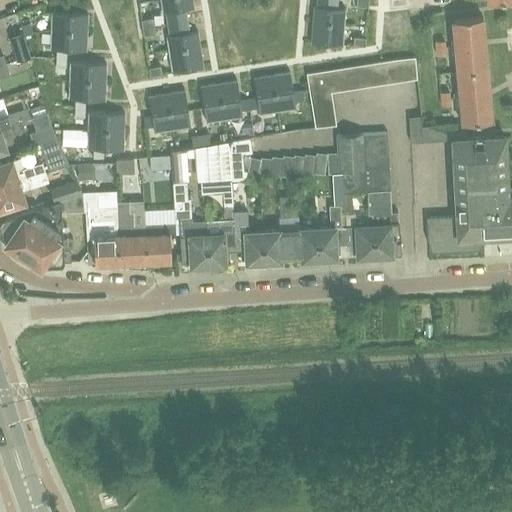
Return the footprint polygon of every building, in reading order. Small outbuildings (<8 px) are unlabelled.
[(168,23),(188,20),(186,8),(195,7),(193,0),(161,0),(163,12),(166,12),(168,23)] [(337,7),(337,0),(317,0),(317,6),(314,5),(313,24),(344,26),(345,8),(337,7)] [(52,30),(87,31),(88,13),(52,11),(52,30)] [(457,71),(487,69),(482,16),(452,19),(457,71)] [(153,17),(141,19),(142,27),(154,25),(153,17)] [(170,53),(200,48),(198,30),(190,31),(188,20),(168,23),(169,34),(167,35),(170,53)] [(21,23),(24,32),(33,30),(30,21),(21,23)] [(342,45),(344,26),(313,24),(311,42),(342,45)] [(156,33),(154,25),(142,27),(143,35),(144,35),(156,33)] [(87,50),(87,31),(52,30),(51,48),(56,48),(66,49),(87,50)] [(30,55),(24,32),(10,37),(17,59),(30,55)] [(365,45),(366,37),(354,36),(353,44),(364,45),(365,45)] [(56,48),(56,58),(66,58),(66,49),(56,48)] [(200,48),(170,53),(172,71),(203,66),(200,48)] [(415,57),(405,58),(406,80),(417,79),(415,57)] [(66,66),(66,58),(56,58),(56,65),(66,66)] [(405,58),(394,59),(396,82),(406,80),(405,58)] [(394,59),(383,61),(385,83),(396,82),(394,59)] [(70,79),(106,81),(107,62),(70,61),(70,79)] [(383,61),(372,62),(374,85),(385,83),(383,61)] [(372,62),(362,64),(363,87),(374,85),(372,62)] [(0,75),(8,73),(5,63),(0,65),(0,75)] [(362,64),(351,66),(353,88),(363,87),(362,64)] [(150,75),(162,73),(161,65),(149,67),(148,67),(150,75)] [(351,66),(340,68),(342,90),(353,88),(351,66)] [(340,68),(307,73),(331,91),(342,90),(340,68)] [(487,69),(457,71),(461,122),(492,120),(487,69)] [(272,74),(277,109),(296,107),(295,100),(293,91),(290,71),(272,74)] [(331,91),(307,73),(312,105),(333,102),(331,91)] [(259,112),(277,109),(272,74),(254,77),(257,97),(258,107),(259,112)] [(85,98),(105,99),(106,81),(70,79),(69,98),(75,98),(85,98)] [(242,115),(242,109),(240,99),(237,80),(219,82),(224,118),(242,115)] [(206,120),(224,118),(219,82),(201,85),(206,120)] [(302,89),(293,91),(295,100),(303,99),(302,90),(302,89)] [(167,92),(172,127),(191,125),(185,90),(167,92)] [(154,130),(172,127),(167,92),(148,95),(151,115),(153,125),(154,130)] [(257,97),(248,98),(250,108),(258,107),(257,97)] [(75,98),(75,107),(85,107),(85,99),(75,98)] [(248,98),(240,99),(242,109),(250,108),(248,98)] [(44,102),(30,107),(33,115),(47,111),(44,102)] [(333,102),(312,105),(313,116),(335,113),(333,102)] [(84,116),(85,107),(75,107),(74,106),(74,115),(84,116)] [(27,107),(0,115),(0,125),(21,119),(30,117),(27,107)] [(88,129),(124,130),(125,112),(89,110),(88,129)] [(33,115),(30,117),(34,131),(29,132),(33,146),(57,138),(49,111),(47,111),(33,115)] [(335,113),(313,116),(315,127),(336,124),(335,113)] [(143,116),(143,117),(144,126),(153,125),(151,115),(143,116)] [(452,138),(456,138),(455,122),(422,125),(420,115),(409,116),(411,141),(452,140),(452,138)] [(21,119),(0,125),(0,149),(6,148),(2,136),(24,129),(21,119)] [(123,148),(124,130),(88,129),(87,147),(93,147),(103,148),(123,148)] [(365,141),(387,140),(386,131),(364,132),(365,141)] [(200,133),(201,142),(210,141),(209,132),(200,133)] [(348,244),(352,243),(353,252),(357,252),(357,256),(379,254),(400,253),(399,223),(398,223),(397,210),(391,211),(388,168),(366,169),(366,160),(365,150),(365,141),(364,132),(337,133),(338,150),(339,171),(343,171),(344,192),(346,226),(347,226),(348,244)] [(200,133),(191,135),(192,144),(201,142),(200,133)] [(511,186),(507,187),(505,135),(456,138),(452,138),(452,140),(456,214),(426,216),(427,239),(432,250),(479,247),(482,236),(511,234),(511,186)] [(233,179),(232,179),(232,180),(245,178),(247,176),(248,170),(245,169),(245,167),(243,151),(251,150),(250,137),(230,140),(233,179)] [(233,179),(230,140),(226,141),(220,142),(194,146),(197,181),(201,181),(232,179),(233,179)] [(365,150),(387,149),(387,140),(365,141),(365,150)] [(47,171),(68,164),(59,148),(42,154),(47,171)] [(93,148),(93,157),(93,156),(103,157),(103,148),(93,148)] [(366,160),(388,159),(387,149),(365,150),(366,160)] [(172,151),(175,182),(189,181),(186,150),(172,151)] [(338,150),(327,151),(327,153),(328,172),(332,172),(339,171),(338,150)] [(328,172),(327,153),(316,152),(316,154),(313,173),(328,172)] [(313,173),(316,154),(305,153),(305,155),(302,174),(313,173)] [(302,174),(305,155),(294,154),(294,156),(291,174),(302,174)] [(291,174),(294,156),(283,155),(283,157),(280,175),(291,174)] [(149,169),(157,168),(157,156),(149,156),(149,169)] [(280,175),(283,157),(272,156),(272,158),(269,175),(280,175)] [(258,176),(261,159),(250,157),(248,170),(247,176),(247,178),(258,176)] [(269,175),(272,158),(261,157),(261,159),(259,176),(269,175)] [(42,162),(35,164),(15,170),(11,159),(0,162),(0,185),(45,171),(42,162)] [(377,168),(388,168),(388,159),(366,160),(366,169),(377,168)] [(95,163),(78,163),(78,177),(80,176),(81,179),(95,179),(95,170),(95,163)] [(21,188),(41,182),(48,180),(45,171),(0,185),(0,208),(25,200),(21,188)] [(331,225),(318,226),(320,258),(337,257),(337,253),(341,252),(341,244),(345,244),(344,226),(341,226),(341,213),(345,212),(344,192),(343,171),(339,171),(332,172),(334,205),(330,205),(331,225)] [(80,188),(76,178),(54,185),(59,200),(82,192),(80,188)] [(234,219),(234,210),(232,180),(232,179),(201,181),(202,194),(222,193),(223,211),(223,219),(234,219)] [(188,182),(173,183),(175,223),(180,223),(182,261),(191,261),(191,265),(209,264),(207,233),(206,219),(193,219),(191,197),(189,197),(188,182)] [(84,192),(85,209),(87,221),(88,236),(94,236),(95,263),(119,262),(117,226),(102,227),(102,222),(97,222),(95,191),(84,192)] [(280,217),(290,216),(289,208),(288,195),(279,196),(280,217)] [(147,260),(146,233),(145,225),(135,225),(135,211),(131,211),(131,200),(116,201),(116,209),(117,226),(119,262),(147,260)] [(62,224),(59,220),(43,205),(2,218),(0,220),(0,225),(6,243),(40,266),(62,264),(65,261),(71,260),(70,237),(63,237),(62,224)] [(289,208),(290,216),(300,216),(299,207),(289,208)] [(248,209),(234,210),(234,219),(235,233),(236,250),(241,250),(241,258),(246,258),(246,262),(264,261),(263,229),(249,230),(248,209)] [(85,210),(75,211),(76,219),(80,218),(85,218),(85,210)] [(76,227),(86,226),(86,221),(85,218),(80,218),(76,219),(76,227)] [(146,233),(147,260),(171,259),(170,232),(176,232),(175,223),(160,224),(145,225),(146,233)] [(76,227),(76,235),(86,234),(86,226),(76,227)] [(320,258),(318,226),(292,228),(292,229),(290,229),(292,255),(301,255),(302,259),(320,258)] [(286,256),(292,255),(290,229),(288,229),(288,228),(263,229),(264,261),(281,260),(281,256),(286,256)] [(207,233),(209,264),(226,263),(226,259),(230,259),(230,250),(236,250),(235,233),(224,234),(224,232),(222,232),(207,233)] [(76,235),(77,243),(87,242),(86,234),(76,235)]
